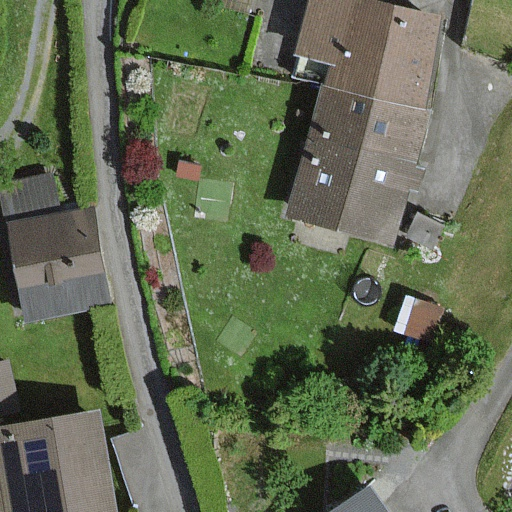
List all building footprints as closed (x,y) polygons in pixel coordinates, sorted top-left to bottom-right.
[(319,0),(308,45),(345,55),(338,83),(427,105),(450,14),(395,0),(319,0)] [(434,107),(427,105),(338,83),(329,80),(296,210),(401,237),(434,107)] [(107,304),(90,202),(61,207),(56,177),(9,185),(31,317),(107,304)] [(7,348),(0,350),(0,392),(18,388),(7,348)] [(120,511),(103,408),(0,424),(0,435),(12,511),(120,511)] [(392,511),(375,485),(334,511),(392,511)]
